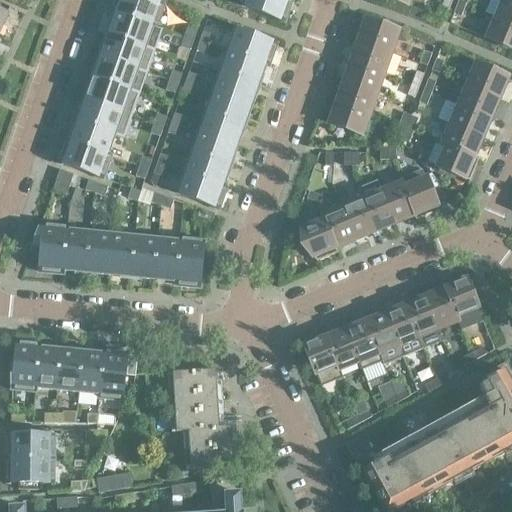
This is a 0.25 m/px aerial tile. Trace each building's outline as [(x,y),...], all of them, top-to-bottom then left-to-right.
[(155,28),(163,6),(145,0),(116,0),(115,4),(118,5),(114,14),(155,28)] [(285,9),(288,0),(286,0),(245,0),(243,8),(284,23),(288,10),(285,9)] [(449,10),(452,0),(444,0),(442,7),(449,10)] [(511,2),(506,0),(503,0),(496,19),(511,25),(511,2)] [(460,18),(465,6),(458,3),(453,15),(460,18)] [(155,29),(155,28),(114,14),(107,36),(154,52),(154,51),(145,48),(152,28),(155,29)] [(511,25),(496,19),(487,40),(511,50),(511,25)] [(391,54),(398,34),(398,33),(365,21),(358,43),(391,54)] [(187,29),(184,38),(193,42),(196,32),(187,29)] [(275,46),(235,31),(228,53),(265,66),(268,57),(271,58),(275,46)] [(212,36),(203,33),(199,42),(209,46),(212,36)] [(146,73),(154,52),(107,36),(99,57),(146,73)] [(190,51),(193,42),(184,38),(181,48),(190,51)] [(205,55),(209,46),(199,42),(196,52),(205,55)] [(384,74),(391,54),(358,43),(351,63),(384,74)] [(424,52),(420,64),(427,67),(431,55),(424,52)] [(258,86),(265,66),(228,53),(220,73),(258,86)] [(146,74),(146,73),(99,57),(92,79),(139,95),(139,94),(130,91),(137,71),(146,74)] [(439,74),(443,62),(436,59),(431,71),(439,74)] [(376,95),(384,74),(351,63),(344,83),(376,95)] [(508,79),(476,65),(467,86),(499,100),(508,79)] [(181,75),(172,72),(169,81),(178,85),(181,75)] [(251,106),(258,86),(220,73),(213,93),(251,106)] [(416,73),(412,84),(419,87),(424,75),(416,73)] [(198,77),(189,74),(185,83),(194,86),(198,77)] [(131,117),(139,95),(92,79),(84,100),(131,117)] [(435,83),(428,80),(423,92),(431,94),(435,83)] [(175,94),(178,85),(169,81),(165,91),(175,94)] [(191,96),(194,86),(185,83),(182,93),(191,96)] [(369,115),(376,95),(344,83),(336,104),(369,115)] [(414,99),(419,87),(412,84),(407,96),(414,99)] [(490,120),(499,100),(467,86),(458,106),(490,120)] [(426,106),(431,94),(423,92),(419,103),(426,106)] [(244,127),(251,106),(213,93),(206,114),(244,127)] [(123,138),(131,117),(84,100),(77,122),(123,138)] [(362,136),(369,115),(336,104),(329,125),(362,136)] [(490,120),(458,106),(450,126),(482,140),(490,120)] [(180,127),(184,118),(174,114),(171,124),(180,127)] [(237,147),(244,127),(206,114),(199,134),(237,147)] [(406,128),(411,117),(403,114),(399,125),(406,128)] [(163,128),(166,118),(157,115),(154,124),(163,128)] [(413,131),(418,120),(411,117),(406,128),(413,131)] [(123,139),(123,138),(77,122),(69,143),(110,157),(110,156),(107,155),(114,136),(123,139)] [(160,137),(163,128),(154,124),(150,134),(160,137)] [(177,137),(180,127),(171,124),(168,133),(177,137)] [(401,140),(406,128),(399,125),(394,137),(401,140)] [(473,160),(474,159),(482,140),(450,126),(441,147),(446,149),(446,148),(473,160)] [(409,143),(413,131),(406,128),(401,140),(409,143)] [(230,168),(237,147),(199,134),(192,154),(230,168)] [(102,180),(110,157),(69,143),(66,152),(63,151),(58,164),(102,180)] [(446,148),(446,149),(437,169),(469,182),(478,161),(474,159),(473,160),(446,148)] [(222,188),(230,168),(192,154),(185,175),(222,188)] [(169,158),(160,155),(157,165),(166,168),(169,158)] [(148,171),(151,161),(142,158),(138,167),(148,171)] [(163,177),(166,168),(157,165),(153,174),(163,177)] [(145,180),(148,171),(138,167),(135,177),(145,180)] [(73,176),(59,171),(55,182),(69,187),(73,176)] [(219,197),(222,188),(185,175),(177,196),(218,210),(222,198),(219,197)] [(431,176),(426,177),(431,190),(441,186),(431,176)] [(425,180),(404,189),(403,189),(415,217),(414,217),(416,222),(439,213),(425,180)] [(95,194),(98,185),(88,181),(85,191),(95,194)] [(69,187),(56,183),(53,190),(66,195),(69,187)] [(403,189),(404,189),(402,184),(381,193),(395,225),(414,217),(415,217),(403,189)] [(107,188),(98,185),(95,194),(104,197),(107,188)] [(127,199),(137,202),(140,193),(131,190),(127,199)] [(307,200),(319,204),(321,197),(310,192),(307,200)] [(395,225),(381,193),(361,201),(375,233),(395,225)] [(160,207),(164,198),(154,194),(151,204),(160,207)] [(173,201),(164,198),(160,207),(170,210),(173,201)] [(341,209),(342,209),(339,201),(318,210),(323,222),(334,249),(335,249),(355,241),(341,209)] [(375,233),(361,201),(342,209),(341,209),(355,241),(375,233)] [(200,210),(197,218),(211,222),(213,215),(200,210)] [(323,222),(303,231),(301,231),(302,247),(317,263),(317,262),(337,254),(335,249),(334,249),(323,222)] [(62,272),(66,229),(40,226),(31,251),(40,252),(38,273),(52,274),(53,271),(62,272)] [(85,274),(89,234),(67,232),(67,229),(66,229),(62,272),(85,274)] [(108,276),(112,236),(89,234),(85,274),(108,276)] [(130,279),(134,239),(112,236),(108,276),(130,279)] [(153,281),(157,241),(134,239),(130,279),(153,281)] [(176,283),(180,240),(179,240),(179,243),(157,241),(153,281),(176,283)] [(204,243),(180,240),(176,283),(185,284),(185,287),(199,289),(204,243)] [(442,286),(444,291),(445,290),(456,318),(457,317),(477,309),(464,277),(442,286)] [(445,290),(444,291),(425,298),(438,331),(459,322),(457,317),(456,318),(445,290)] [(438,331),(425,298),(405,307),(418,339),(438,331)] [(418,339),(405,307),(385,315),(398,347),(418,339)] [(398,347),(385,315),(365,323),(378,355),(379,355),(398,347)] [(378,355),(365,323),(345,331),(358,364),(357,364),(360,371),(382,362),(379,355),(378,355)] [(358,364),(345,331),(326,339),(325,339),(338,372),(339,371),(357,364),(358,364)] [(325,339),(326,339),(324,334),(302,343),(320,388),(342,379),(339,371),(338,372),(325,339)] [(35,392),(39,349),(29,348),(30,345),(17,344),(15,364),(11,364),(11,390),(35,392)] [(482,348),(471,354),(475,361),(486,355),(482,348)] [(56,391),(60,351),(39,349),(35,392),(36,389),(56,391)] [(78,393),(82,354),(60,351),(56,391),(78,393)] [(99,399),(103,356),(82,354),(78,393),(98,395),(98,399),(99,399)] [(113,357),(103,356),(99,399),(121,401),(126,355),(113,354),(113,357)] [(475,361),(471,354),(460,360),(464,367),(475,361)] [(128,358),(126,376),(135,377),(137,359),(128,358)] [(412,504),(462,477),(464,481),(465,480),(463,476),(511,449),(511,379),(509,381),(505,374),(506,374),(505,372),(502,367),(492,372),(495,378),(485,383),(485,385),(479,389),(484,398),(380,455),(383,462),(360,474),(381,511),(397,511),(411,505),(413,508),(414,508),(412,504)] [(188,431),(190,471),(233,468),(231,428),(218,428),(215,371),(173,374),(176,432),(188,431)] [(446,375),(435,381),(439,387),(450,381),(446,375)] [(439,387),(435,381),(424,387),(428,393),(439,387)] [(406,390),(395,396),(399,403),(410,397),(406,390)] [(388,409),(399,403),(395,396),(384,402),(388,409)] [(371,417),(368,411),(357,417),(360,423),(371,417)] [(54,425),(54,414),(44,414),(44,424),(54,425)] [(64,425),(64,415),(54,414),(54,425),(64,425)] [(97,425),(97,415),(87,415),(87,425),(97,425)] [(25,416),(11,416),(11,424),(25,424),(25,416)] [(360,423),(357,417),(346,423),(349,429),(360,423)] [(53,461),(54,437),(42,437),(42,430),(19,430),(19,437),(7,436),(7,451),(10,451),(10,460),(53,461)] [(97,442),(97,431),(87,431),(87,442),(97,442)] [(107,431),(97,431),(97,442),(107,442),(107,431)] [(53,485),(53,461),(10,460),(10,470),(7,470),(7,484),(18,484),(18,491),(41,491),(42,484),(53,485)] [(129,474),(96,479),(98,493),(132,487),(129,474)] [(239,511),(237,478),(236,478),(210,481),(212,511),(22,511),(23,510),(11,510),(10,511),(239,511)] [(70,483),(71,493),(81,492),(81,482),(70,483)] [(195,492),(194,484),(180,486),(181,494),(195,492)] [(181,494),(180,486),(167,488),(168,496),(181,494)] [(138,501),(137,493),(123,495),(124,503),(138,501)] [(124,503),(123,495),(109,497),(111,505),(124,503)] [(81,506),(80,498),(66,499),(67,507),(81,506)] [(67,507),(66,499),(53,500),(53,508),(67,507)]
